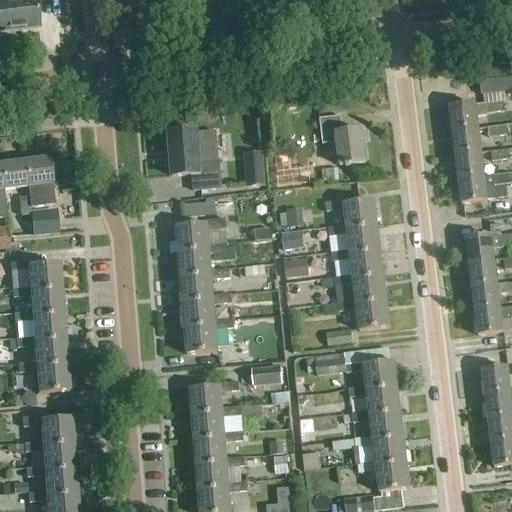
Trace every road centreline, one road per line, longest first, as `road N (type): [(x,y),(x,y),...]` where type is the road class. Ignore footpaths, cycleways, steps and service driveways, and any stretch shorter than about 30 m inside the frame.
road 1 (residential): [(454,511),(396,40)]
road 2 (residential): [(138,511),(120,242),(108,201),(103,119)]
road 3 (tertiary): [(102,76),(396,40)]
